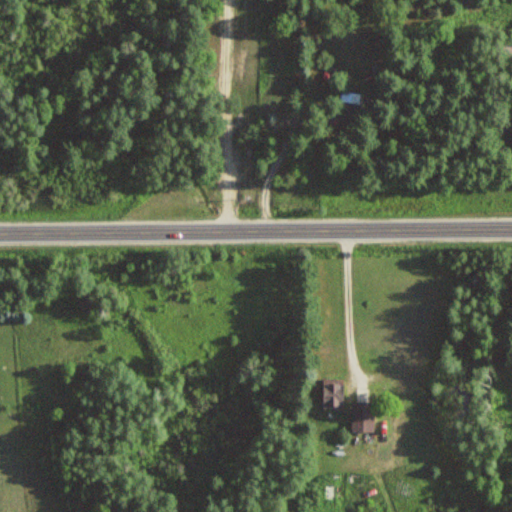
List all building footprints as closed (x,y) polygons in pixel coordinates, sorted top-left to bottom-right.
[(511,43),(498,44),(498,59),(511,59),(511,43)] [(361,93),(342,93),(342,108),(361,108),(361,93)] [(324,378),(324,408),(344,408),(344,378),(324,378)] [(352,431),(375,431),(375,401),(352,401),(352,431)] [(347,484),(325,484),(325,497),(347,497),(347,484)]
